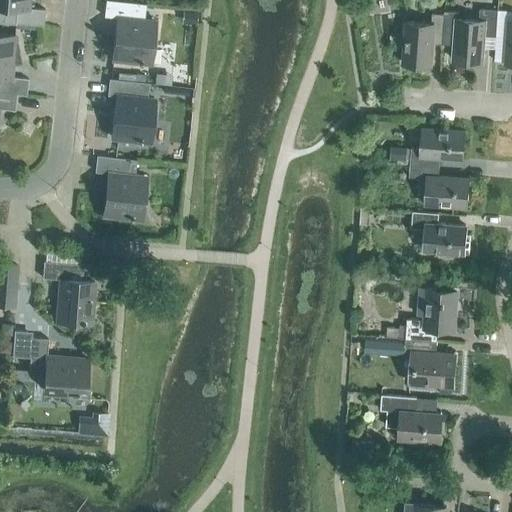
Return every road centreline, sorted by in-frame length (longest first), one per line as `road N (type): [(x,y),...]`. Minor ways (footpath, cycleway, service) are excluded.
road 1 (residential): [(0,187),(40,181),(61,152),(78,0)]
road 2 (residential): [(511,487),(466,480),(459,463),(473,427),(511,426)]
